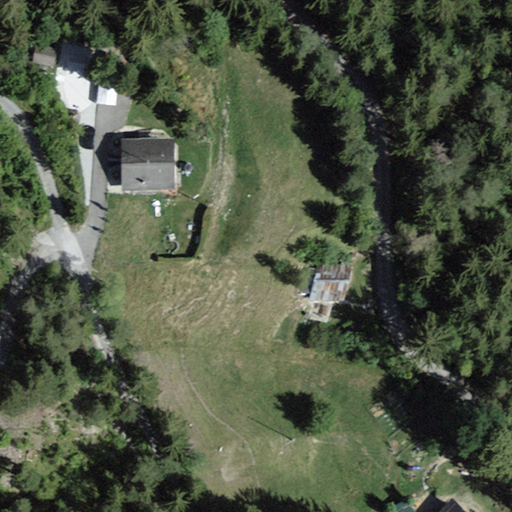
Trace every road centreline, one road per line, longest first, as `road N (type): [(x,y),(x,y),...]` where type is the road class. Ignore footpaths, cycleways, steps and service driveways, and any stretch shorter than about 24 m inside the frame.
road 1 (track): [(511,424),(496,402),(437,374),(396,338),(370,109),(284,0)]
road 2 (track): [(78,282),(178,511)]
road 3 (track): [(0,96),(32,136),(78,282)]
road 4 (track): [(105,100),(89,242),(70,252)]
road 5 (track): [(66,239),(39,259),(0,347)]
